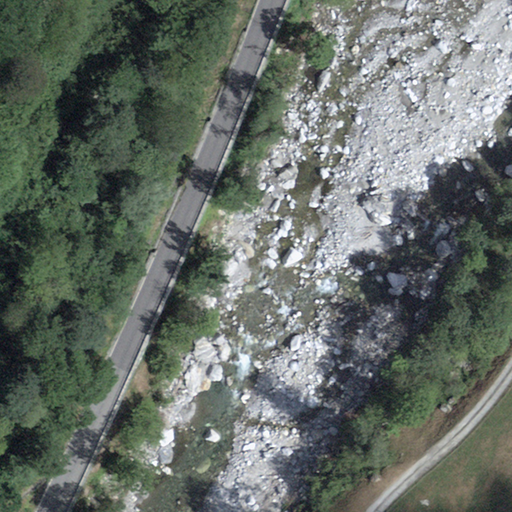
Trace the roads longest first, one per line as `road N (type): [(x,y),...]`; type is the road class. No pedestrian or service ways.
road 1 (tertiary): [(53,511),(272,0)]
road 2 (track): [(511,370),(464,430),(376,511)]
